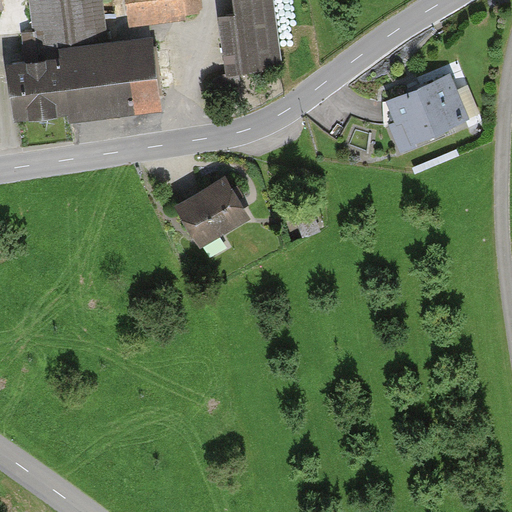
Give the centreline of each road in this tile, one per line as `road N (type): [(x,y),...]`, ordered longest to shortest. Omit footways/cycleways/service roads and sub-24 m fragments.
road 1 (unclassified): [(0,170),(241,132),(287,110),(448,0)]
road 2 (unclassified): [(511,315),(502,201),(511,66)]
